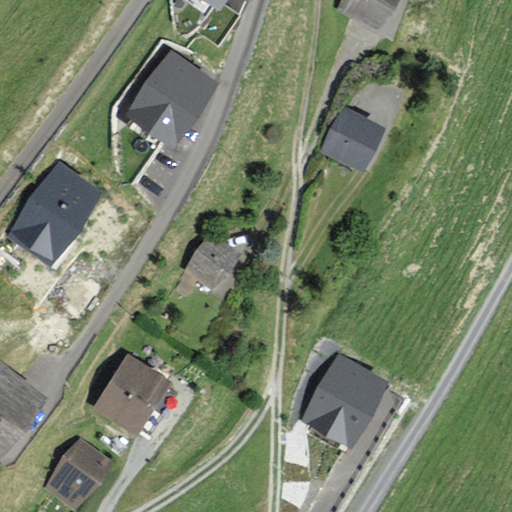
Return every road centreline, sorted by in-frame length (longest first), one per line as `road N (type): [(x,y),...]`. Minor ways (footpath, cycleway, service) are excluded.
road 1 (track): [(316,0),(283,272),(272,511)]
road 2 (track): [(54,380),(135,268),(192,165),(255,0)]
road 3 (track): [(511,268),(364,511)]
road 4 (residential): [(0,191),(140,0)]
road 5 (track): [(142,511),(241,436),(277,377)]
road 6 (track): [(384,131),(283,283)]
road 7 (track): [(354,36),(314,137),(305,155),(296,155)]
